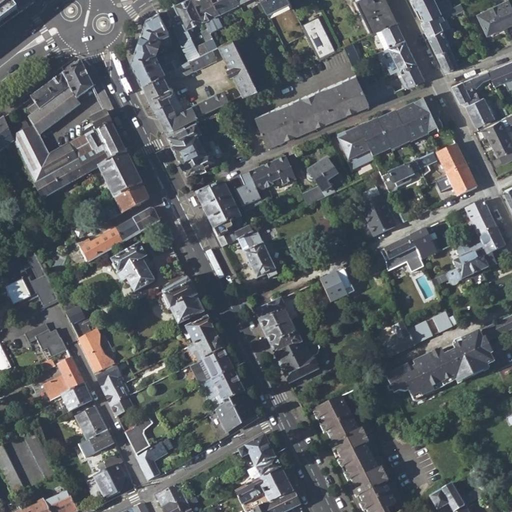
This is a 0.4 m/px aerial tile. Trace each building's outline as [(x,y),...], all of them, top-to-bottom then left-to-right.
[(0,0),(0,27),(19,14),(8,0),(0,0)] [(8,0),(19,14),(34,3),(34,0),(8,0)] [(185,24),(186,27),(203,20),(193,0),(183,0),(175,4),(185,24)] [(193,0),(203,20),(207,28),(209,32),(225,24),(219,12),(213,0),(193,0)] [(213,0),(219,12),(239,2),(238,0),(213,0)] [(262,0),(285,45),(307,35),(301,24),(293,7),(289,0),(262,0)] [(360,11),(371,34),(376,32),(396,23),(385,0),(358,0),(353,3),(357,13),(360,11)] [(411,0),(422,23),(452,8),(448,0),(411,0)] [(506,0),(477,15),(489,39),(505,31),(503,27),(511,22),(511,6),(509,0),(506,0)] [(422,23),(436,54),(449,48),(442,31),(440,28),(436,29),(434,25),(464,10),(461,4),(452,8),(422,23)] [(145,18),(131,61),(143,84),(182,64),(176,52),(164,58),(166,63),(161,66),(155,54),(157,45),(162,46),(170,42),(171,38),(166,27),(170,25),(170,23),(168,19),(170,18),(166,8),(145,18)] [(318,17),(301,24),(307,35),(319,59),(335,51),(318,17)] [(396,23),(376,32),(385,50),(389,48),(405,40),(396,23)] [(180,55),(184,63),(199,56),(188,32),(186,27),(185,24),(179,27),(174,29),(185,52),(180,55)] [(209,32),(207,28),(202,30),(207,40),(200,43),(193,29),(188,32),(199,56),(212,49),(217,47),(209,32)] [(468,39),(470,44),(478,40),(475,35),(468,39)] [(232,39),(219,46),(229,66),(228,69),(229,73),(232,74),(243,94),(256,88),(232,39)] [(405,40),(389,48),(400,70),(416,63),(405,40)] [(344,47),(352,65),(360,61),(352,43),(344,47)] [(436,54),(446,73),(462,66),(461,63),(457,64),(449,48),(436,54)] [(143,84),(154,107),(169,100),(171,103),(178,100),(176,97),(174,91),(172,91),(172,88),(169,87),(166,80),(177,75),(182,76),(216,59),(212,49),(199,56),(184,63),(182,64),(143,84)] [(14,141),(35,186),(63,170),(69,183),(84,174),(69,144),(48,155),(39,136),(80,105),(76,99),(93,87),(82,65),(80,61),(63,73),(69,87),(54,98),(39,110),(29,118),(34,128),(13,138),(14,141)] [(400,70),(408,87),(425,80),(416,63),(400,70)] [(491,79),(496,90),(499,88),(497,86),(503,83),(496,69),(488,72),(491,79)] [(488,72),(482,75),(477,77),(479,81),(480,81),(484,83),(491,79),(488,72)] [(46,86),(54,98),(69,87),(63,73),(46,86)] [(256,116),(268,146),(369,103),(363,89),(356,75),(256,116)] [(473,78),(452,87),(460,102),(464,100),(467,106),(485,97),(482,93),(477,92),(474,94),(472,90),(478,87),(476,83),(473,78)] [(377,83),(383,98),(396,92),(393,87),(389,89),(385,80),(377,83)] [(377,83),(363,89),(369,103),(383,98),(377,83)] [(30,98),(39,110),(54,98),(46,86),(30,98)] [(183,110),(178,100),(171,103),(169,100),(154,107),(165,131),(183,123),(227,102),(225,97),(222,92),(183,110)] [(232,93),(225,97),(227,102),(229,101),(235,98),(232,93)] [(396,111),(410,141),(419,137),(420,138),(428,135),(429,136),(442,130),(438,120),(440,111),(432,96),(396,111)] [(467,106),(476,126),(494,118),(485,97),(467,106)] [(359,130),(372,157),(381,153),(382,156),(400,147),(399,146),(410,141),(396,111),(358,127),(359,130)] [(3,117),(9,129),(16,125),(10,112),(3,117)] [(90,119),(96,129),(111,123),(105,112),(90,119)] [(10,144),(14,141),(13,138),(9,129),(3,117),(0,119),(0,147),(3,152),(11,146),(10,144)] [(29,118),(16,125),(9,129),(13,138),(34,128),(29,118)] [(497,158),(499,157),(511,150),(511,142),(501,119),(480,129),(486,140),(487,139),(497,158)] [(69,144),(84,174),(94,169),(98,167),(125,151),(111,123),(96,129),(100,137),(98,138),(93,131),(69,144)] [(165,131),(177,154),(208,140),(209,140),(203,129),(200,130),(196,123),(185,128),(183,123),(165,131)] [(341,134),(343,137),(359,130),(358,127),(341,134)] [(337,136),(337,137),(352,169),(373,159),(372,157),(359,130),(343,137),(341,134),(337,136)] [(177,154),(189,178),(207,171),(204,166),(214,161),(210,152),(213,150),(208,140),(177,154)] [(436,153),(447,175),(466,165),(455,144),(436,153)] [(511,160),(511,150),(499,157),(502,165),(511,160)] [(98,167),(114,199),(141,184),(125,151),(98,167)] [(433,154),(382,178),(390,194),(399,190),(398,188),(412,182),(409,177),(413,175),(412,173),(437,162),(433,154)] [(268,192),(265,186),(273,182),(271,179),(279,176),(284,186),(297,180),(285,157),(249,172),(258,190),(260,195),(268,192)] [(327,159),(309,171),(309,172),(308,176),(309,179),(312,181),(315,181),(319,186),(326,197),(335,192),(327,181),(337,174),(327,159)] [(447,175),(457,197),(476,188),(466,165),(447,175)] [(35,186),(41,199),(69,183),(63,170),(35,186)] [(359,205),(374,237),(395,227),(383,202),(392,198),(390,194),(382,178),(379,171),(371,175),(380,195),(359,205)] [(249,172),(235,177),(244,197),(258,190),(249,172)] [(248,203),(244,197),(235,177),(229,180),(242,206),(248,203)] [(238,240),(251,233),(248,228),(237,233),(231,222),(240,218),(223,182),(196,194),(222,247),(238,240)] [(103,205),(111,220),(148,199),(141,184),(114,199),(103,205)] [(303,194),(309,205),(320,200),(326,197),(319,186),(303,194)] [(511,188),(503,193),(511,210),(511,188)] [(272,200),(268,192),(260,195),(264,203),(272,200)] [(465,210),(478,235),(495,227),(483,201),(465,210)] [(399,212),(403,223),(411,219),(406,209),(399,212)] [(149,210),(132,219),(140,234),(160,223),(154,210),(149,210)] [(68,225),(70,229),(84,222),(82,217),(68,225)] [(123,244),(140,234),(132,219),(115,229),(123,244)] [(467,241),(454,247),(460,258),(452,261),(456,268),(496,250),(505,245),(501,238),(498,240),(496,236),(499,235),(495,227),(478,235),(482,245),(471,250),(467,241)] [(421,259),(426,257),(422,247),(432,243),(427,232),(430,231),(428,228),(410,236),(418,253),(421,259)] [(80,249),(87,264),(123,244),(115,229),(80,249)] [(238,240),(257,279),(267,274),(269,278),(277,274),(275,270),(257,230),(251,233),(238,240)] [(458,237),(460,242),(466,239),(474,235),(471,231),(458,237)] [(414,255),(418,253),(410,236),(383,249),(389,261),(392,269),(406,262),(403,254),(411,250),(414,255)] [(62,239),(28,256),(38,277),(72,260),(62,239)] [(154,282),(145,265),(142,260),(146,258),(139,245),(110,261),(117,274),(116,274),(120,282),(123,282),(126,280),(134,293),(154,282)] [(458,282),(461,280),(468,277),(472,286),(486,279),(482,270),(497,263),(497,264),(502,262),(501,259),(509,255),(505,245),(496,250),(456,268),(445,273),(447,278),(447,282),(448,283),(451,285),(455,285),(458,282)] [(385,262),(389,261),(383,249),(380,251),(385,262)] [(20,259),(0,267),(8,285),(28,277),(20,259)] [(166,277),(171,287),(187,277),(182,268),(166,277)] [(162,292),(182,332),(183,330),(206,319),(201,308),(202,307),(199,303),(198,303),(195,296),(196,295),(187,277),(171,287),(162,292)] [(435,289),(441,286),(437,277),(431,280),(435,289)] [(30,281),(7,290),(15,308),(39,295),(45,308),(58,303),(48,278),(38,282),(32,286),(30,281)] [(243,289),(248,298),(256,294),(259,293),(255,285),(252,286),(252,285),(243,289)] [(254,311),(265,334),(291,321),(285,310),(281,299),(254,311)] [(65,315),(78,340),(90,333),(77,308),(65,315)] [(454,310),(447,314),(453,327),(460,323),(454,310)] [(433,318),(440,333),(453,327),(447,314),(446,312),(433,318)] [(511,314),(482,329),(488,342),(511,330),(511,314)] [(190,338),(193,344),(215,334),(207,319),(206,319),(183,330),(187,339),(190,338)] [(276,355),(302,343),(297,331),(296,332),(291,321),(265,334),(276,355)] [(378,342),(386,359),(415,345),(408,331),(403,321),(393,326),(396,334),(378,342)] [(408,331),(415,345),(433,336),(426,322),(408,331)] [(49,346),(53,356),(68,350),(58,328),(52,331),(48,323),(26,332),(30,342),(39,338),(44,349),(49,346)] [(78,340),(95,374),(114,365),(112,362),(104,355),(99,346),(100,336),(97,330),(90,333),(78,340)] [(187,356),(188,356),(194,353),(198,361),(202,359),(222,349),(215,334),(193,344),(183,349),(187,356)] [(410,390),(414,398),(422,394),(424,397),(436,391),(434,388),(451,380),(453,383),(461,379),(463,382),(484,372),(482,369),(494,363),(486,346),(480,334),(454,346),(455,349),(444,354),(443,353),(411,368),(409,364),(386,374),(395,393),(400,390),(406,392),(410,390)] [(276,355),(289,383),(318,369),(312,357),(318,354),(320,346),(316,339),(302,343),(276,355)] [(0,347),(0,374),(11,370),(0,347)] [(233,370),(222,349),(202,359),(198,361),(195,363),(205,384),(211,380),(233,370)] [(195,363),(198,361),(194,353),(188,356),(192,364),(195,363)] [(36,366),(39,373),(54,365),(50,358),(36,366)] [(60,363),(73,389),(83,384),(70,358),(60,363)] [(95,374),(105,394),(123,384),(114,365),(95,374)] [(208,398),(215,395),(219,404),(222,403),(244,392),(233,370),(211,380),(205,384),(202,385),(208,398)] [(61,395),(69,411),(91,400),(83,384),(73,389),(61,395)] [(105,394),(110,404),(127,396),(129,395),(123,384),(105,394)] [(216,409),(227,431),(255,416),(244,392),(222,403),(223,405),(216,409)] [(110,404),(116,416),(132,408),(127,396),(110,404)] [(358,494),(361,501),(365,508),(366,511),(389,511),(385,505),(394,501),(341,397),(315,409),(316,410),(320,418),(323,423),(327,432),(331,440),(328,442),(331,449),(334,447),(339,457),(343,464),(346,470),(350,478),(354,487),(351,489),(355,495),(358,494)] [(78,421),(87,441),(107,431),(95,406),(78,415),(80,420),(78,421)] [(452,410),(447,413),(455,430),(463,427),(461,422),(458,421),(452,410)] [(125,432),(135,454),(149,445),(143,433),(144,429),(153,424),(149,418),(125,432)] [(23,434),(46,478),(58,472),(35,428),(23,434)] [(82,449),(86,457),(114,444),(107,431),(87,441),(74,447),(76,451),(82,449)] [(248,454),(255,468),(276,457),(265,434),(238,450),(242,457),(248,454)] [(137,457),(148,479),(159,474),(152,460),(167,453),(166,451),(172,447),(168,439),(137,457)] [(0,444),(0,465),(14,493),(25,489),(2,444),(0,444)] [(104,462),(107,468),(116,464),(122,461),(119,454),(104,462)] [(250,470),(255,481),(281,467),(276,457),(255,468),(250,470)] [(124,478),(116,464),(107,468),(93,475),(104,498),(119,491),(124,478)] [(235,492),(245,511),(250,511),(252,511),(292,490),(281,467),(255,481),(235,492)] [(442,507),(444,511),(452,511),(464,505),(486,492),(475,469),(470,472),(477,487),(460,498),(452,483),(430,496),(438,509),(442,507)] [(156,495),(161,504),(182,493),(177,483),(156,495)] [(292,490),(252,511),(283,511),(299,504),(292,490)] [(68,491),(45,501),(49,511),(73,511),(77,510),(68,491)] [(161,504),(165,511),(172,511),(187,504),(186,502),(182,493),(161,504)] [(211,504),(213,509),(225,502),(225,501),(231,498),(229,495),(211,504)] [(187,504),(188,506),(197,502),(195,497),(186,502),(187,504)] [(39,501),(44,511),(49,511),(45,501),(44,498),(39,501)] [(21,509),(21,511),(44,511),(39,501),(21,509)] [(148,511),(143,502),(132,508),(125,511),(148,511)]
